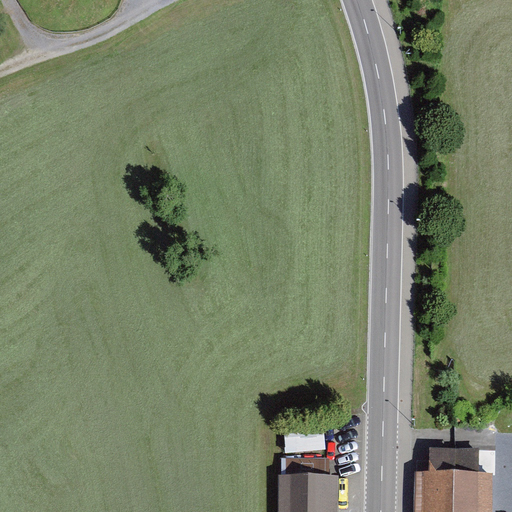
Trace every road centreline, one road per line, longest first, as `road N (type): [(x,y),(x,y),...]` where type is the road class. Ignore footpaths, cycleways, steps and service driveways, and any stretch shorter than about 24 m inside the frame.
road 1 (secondary): [(381,511),(389,194),(379,75),(357,0)]
road 2 (track): [(0,74),(163,0)]
